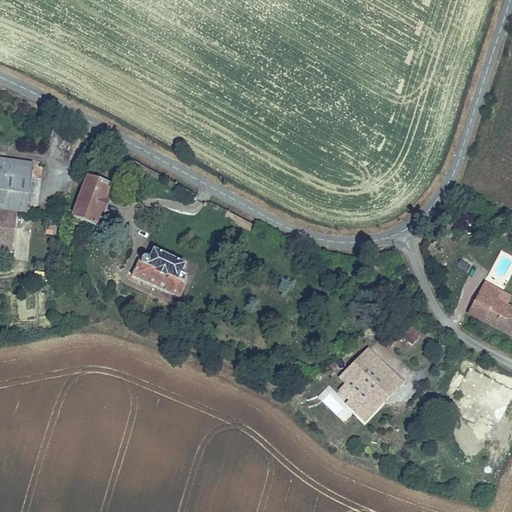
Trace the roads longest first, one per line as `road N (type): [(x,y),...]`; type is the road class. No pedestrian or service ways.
road 1 (tertiary): [(401,232),(346,244),(303,236),(0,78)]
road 2 (tertiary): [(510,0),(454,170),(425,216),(401,232)]
road 3 (unclassified): [(511,365),(441,319),(401,232)]
